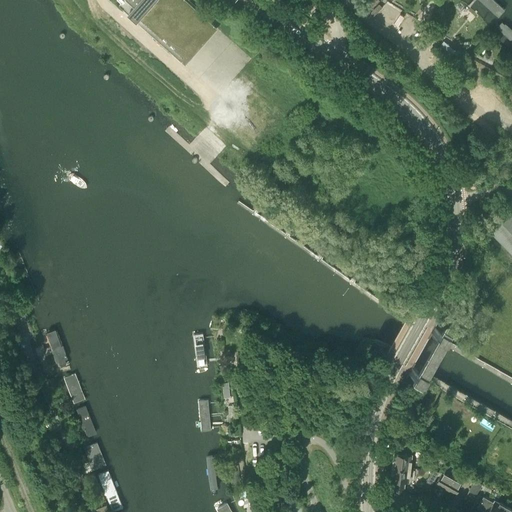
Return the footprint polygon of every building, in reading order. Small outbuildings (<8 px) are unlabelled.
[(122,0),(118,5),(182,62),(185,65),(218,28),(215,26),(186,0),(122,0)] [(505,9),(496,0),(479,0),(498,17),(505,9)] [(511,26),(503,19),(497,26),(511,39),(511,26)] [(443,39),(437,48),(449,57),(456,48),(443,39)] [(511,251),(511,209),(491,230),(511,251)] [(410,228),(419,233),(423,226),(414,221),(410,228)] [(438,341),(441,335),(445,329),(436,324),(432,330),(429,336),(415,361),(411,367),(408,374),(417,378),(420,372),(424,366),(438,341)] [(70,361),(54,325),(43,330),(59,366),(70,361)] [(203,333),(193,334),(197,366),(207,365),(203,333)] [(250,355),(239,356),(240,364),(250,363),(250,355)] [(86,399),(75,372),(63,376),(74,403),(86,399)] [(209,398),(198,399),(201,430),(212,429),(211,424),(209,398)] [(87,403),(77,407),(87,435),(97,431),(87,403)] [(91,439),(83,442),(95,471),(103,467),(91,439)] [(393,464),(411,466),(412,453),(410,452),(410,448),(398,447),(398,451),(395,451),(393,464)] [(214,453),(206,454),(211,488),(218,487),(216,465),(214,453)] [(394,490),(404,491),(405,479),(409,480),(411,466),(393,464),(391,478),(395,478),(394,490)] [(232,482),(241,481),(238,465),(230,467),(232,482)] [(123,505),(108,468),(96,473),(111,510),(123,505)] [(427,480),(432,484),(440,470),(433,469),(427,480)] [(456,493),(462,483),(442,471),(436,482),(456,493)] [(469,490),(476,494),(482,483),(475,479),(469,490)] [(260,490),(252,492),(255,501),(263,498),(260,490)] [(487,511),(501,511),(505,505),(495,499),(493,501),(483,496),(478,506),(488,511),(487,511)] [(233,511),(227,501),(216,508),(218,511),(233,511)]
